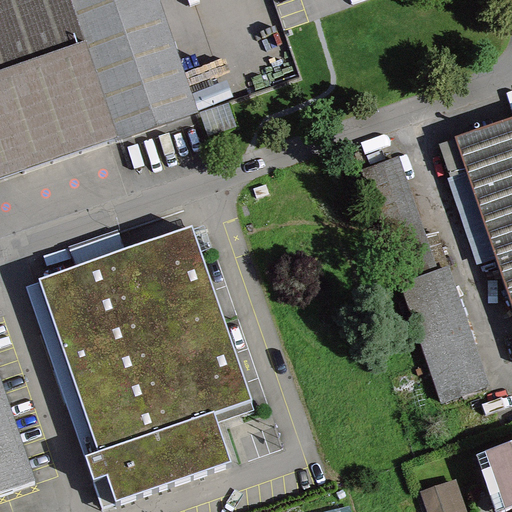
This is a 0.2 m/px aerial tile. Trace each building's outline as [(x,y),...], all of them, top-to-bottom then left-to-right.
[(0,0),(0,175),(195,108),(159,0),(0,0)] [(511,128),(462,146),(511,289),(511,128)] [(404,162),(366,176),(447,400),(496,382),(455,271),(444,275),(404,162)] [(247,407),(191,244),(44,295),(101,461),(85,466),(94,494),(114,488),(120,508),(231,470),(213,419),(247,407)] [(0,355),(0,497),(44,483),(0,355)] [(511,450),(494,457),(511,510),(511,450)] [(468,511),(460,486),(427,497),(431,511),(468,511)]
